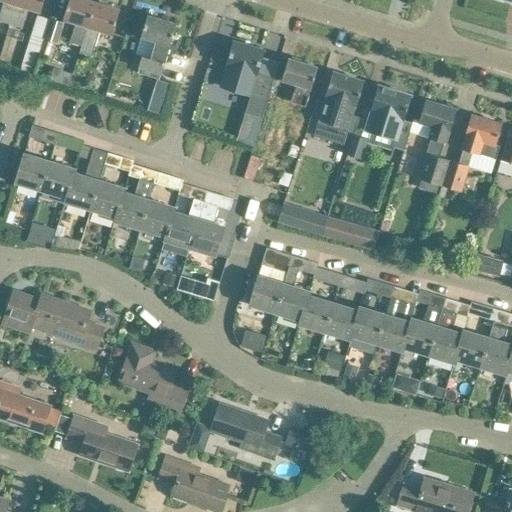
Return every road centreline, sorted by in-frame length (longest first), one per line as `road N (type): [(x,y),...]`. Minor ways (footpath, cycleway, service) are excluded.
road 1 (residential): [(511,295),(247,227)]
road 2 (residential): [(4,268),(28,257),(94,269),(131,287),(207,348)]
road 3 (residential): [(207,348),(279,392),(402,415)]
road 4 (residential): [(169,158),(216,0)]
road 5 (residential): [(169,158),(15,105)]
road 6 (unclassified): [(433,43),(278,0)]
road 7 (residential): [(0,455),(129,511)]
road 8 (residential): [(207,348),(247,227)]
road 9 (residential): [(247,227),(255,203),(246,185),(169,158)]
road 10 (residential): [(335,511),(367,484),(402,415)]
